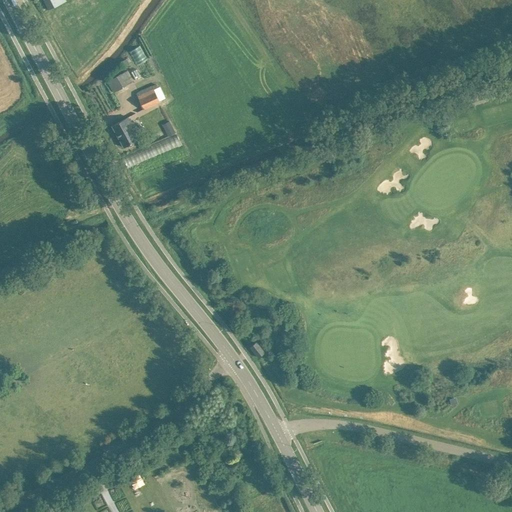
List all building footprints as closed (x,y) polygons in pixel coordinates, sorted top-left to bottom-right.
[(57,5),(59,4),(67,0),(66,0),(43,0),(49,10),(57,5)] [(165,20),(154,25),(167,54),(178,49),(165,20)] [(128,70),(121,74),(127,84),(134,80),(128,70)] [(144,109),(160,101),(156,93),(161,91),(157,84),(152,86),(152,85),(136,93),(144,109)] [(124,147),(133,143),(140,139),(128,117),(112,125),(124,147)] [(172,127),(165,131),(168,136),(175,132),(172,127)] [(264,352),(256,342),(250,347),(258,357),(264,352)] [(455,396),(449,398),(451,404),(457,402),(455,396)] [(183,430),(175,431),(176,445),(184,445),(183,430)] [(195,448),(188,452),(194,461),(200,457),(195,448)] [(221,499),(223,498),(232,493),(226,484),(218,489),(215,490),(221,499)]
